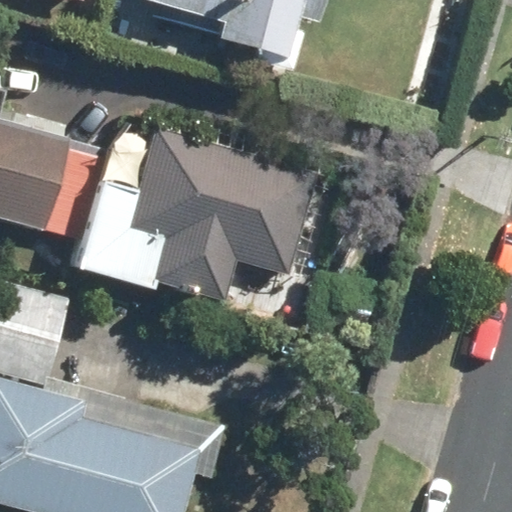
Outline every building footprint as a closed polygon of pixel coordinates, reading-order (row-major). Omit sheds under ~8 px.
[(314,0),(137,0),(212,22),(208,36),(275,56),(287,16),(308,22),(314,0)] [(57,136),(0,119),(0,220),(72,240),(95,157),(54,146),(57,136)] [(308,175),(148,126),(117,227),(153,238),(140,280),(212,302),(226,258),(277,274),(308,175)] [(57,301),(0,284),(0,372),(33,382),(57,301)] [(70,398),(0,378),(0,502),(36,511),(171,511),(189,448),(66,415),(70,398)]
